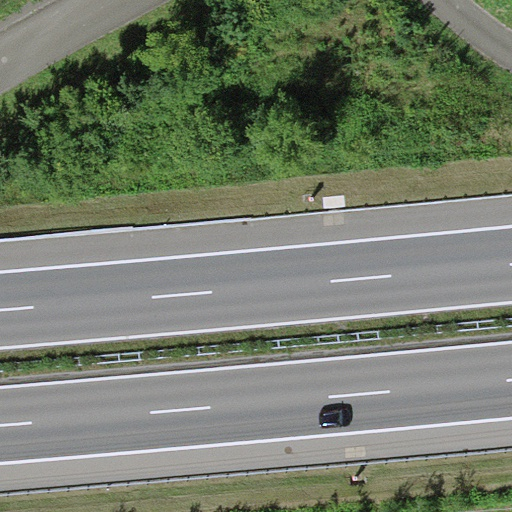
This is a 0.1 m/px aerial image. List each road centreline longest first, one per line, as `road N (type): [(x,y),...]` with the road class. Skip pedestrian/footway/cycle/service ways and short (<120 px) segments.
road 1 (motorway): [(511,265),(0,315)]
road 2 (motorway): [(0,428),(511,379)]
road 3 (unclassified): [(126,0),(0,73)]
